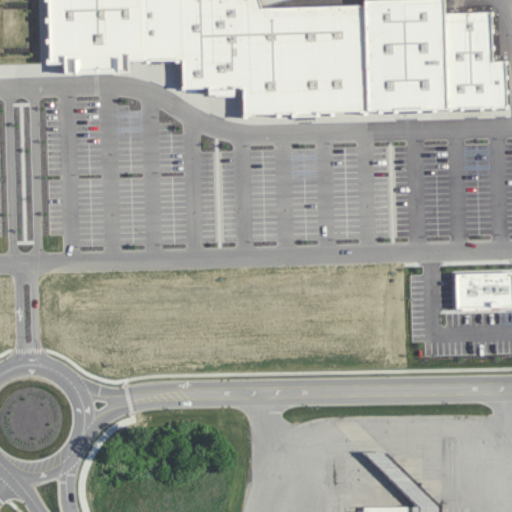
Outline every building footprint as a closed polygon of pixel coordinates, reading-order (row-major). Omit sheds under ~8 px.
[(0,0),(0,69),(14,69),(12,0),(0,0)] [(64,0),(64,4),(68,4),(69,21),(66,21),(66,25),(70,25),(70,42),(66,43),(66,46),(70,46),(70,62),(67,62),(67,66),(83,66),(84,76),(151,74),(150,59),(160,59),(158,0),(64,0)] [(158,0),(160,59),(199,58),(196,0),(158,0)] [(196,0),(199,58),(200,91),(228,90),(229,100),(260,99),(255,0),(196,0)] [(255,0),(277,0),(282,11),(386,6),(390,119),(261,123),(260,99),(255,0)] [(463,0),(386,2),(386,6),(390,119),(467,116),(464,15),(463,0)] [(464,15),(509,14),(511,63),(511,114),(467,116),(464,15)]
